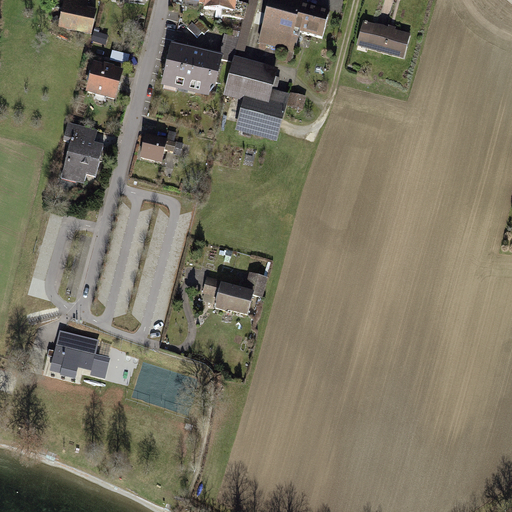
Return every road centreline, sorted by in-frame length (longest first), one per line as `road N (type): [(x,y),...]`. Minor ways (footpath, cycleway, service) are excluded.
road 1 (residential): [(161,0),(83,314)]
road 2 (track): [(310,140),(328,106),(357,0)]
